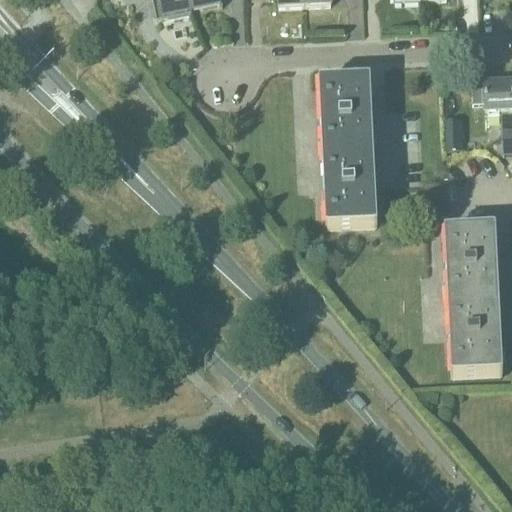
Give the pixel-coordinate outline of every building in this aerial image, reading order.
[(152,0),(157,23),(191,15),(191,11),(188,0),(152,0)] [(188,0),(191,11),(191,15),(219,9),(217,0),(188,0)] [(277,0),(278,13),(305,12),(304,0),(277,0)] [(304,0),(305,12),(330,11),(329,0),(304,0)] [(393,0),(394,8),(420,7),(419,0),(393,0)] [(511,159),(511,87),(487,89),(486,85),(471,86),(473,110),(484,109),(485,118),(501,118),(503,160),(511,159)] [(375,233),(368,90),(320,92),(326,236),(375,233)] [(444,137),(445,156),(462,155),(461,136),(444,137)] [(500,381),(493,238),(444,240),(452,384),(500,381)]
